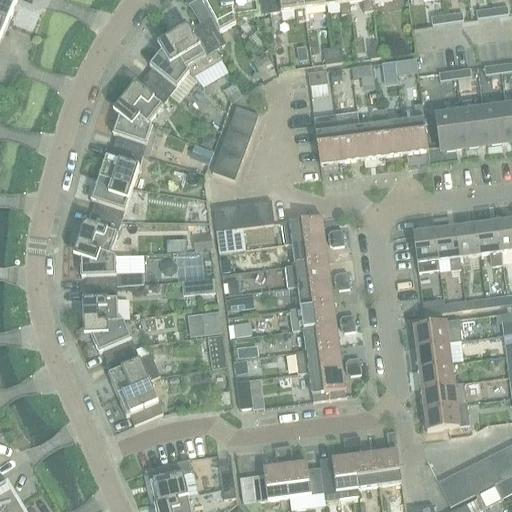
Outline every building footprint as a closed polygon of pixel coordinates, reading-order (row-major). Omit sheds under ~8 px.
[(0,0),(0,20),(9,25),(15,11),(11,10),(15,0),(0,0)] [(199,26),(215,53),(225,47),(219,35),(235,26),(231,0),(209,0),(202,4),(210,19),(199,26)] [(235,20),(269,16),(266,0),(231,0),(235,26),(236,26),(235,20)] [(266,0),(269,16),(294,12),(296,23),(295,23),(296,24),(305,23),(305,22),(304,11),(302,0),(266,0)] [(302,0),(304,11),(326,8),(325,0),(302,0)] [(350,16),(349,5),(348,0),(325,0),(326,8),(339,6),(341,17),(341,18),(350,17),(350,16)] [(373,12),(371,2),(371,0),(348,0),(349,5),(362,3),(363,14),(363,15),(373,14),(373,12)] [(425,7),(426,14),(451,14),(450,6),(425,7)] [(507,9),(491,11),(492,19),(508,17),(507,9)] [(492,19),(491,11),(476,13),(477,21),(492,19)] [(463,23),(462,15),(446,17),(447,25),(463,23)] [(432,28),(447,25),(446,17),(431,19),(432,28)] [(0,36),(3,38),(9,25),(0,20),(0,36)] [(188,28),(168,40),(188,75),(193,80),(221,63),(215,53),(199,26),(190,32),(188,28)] [(152,71),(145,79),(169,99),(188,75),(168,40),(156,47),(160,54),(149,68),(152,71)] [(368,46),(370,62),(379,61),(377,45),(368,46)] [(305,49),(296,51),(298,64),(307,63),(305,49)] [(341,49),(332,51),(334,67),(343,65),(341,49)] [(332,51),(323,52),(325,68),(334,67),(332,51)] [(416,62),(403,64),(405,76),(418,74),(416,62)] [(394,65),(382,66),(384,78),(395,77),(394,65)] [(511,73),(511,65),(499,67),(500,75),(511,73)] [(500,75),(499,67),(483,69),(485,78),(500,75)] [(372,68),(359,69),(360,79),(364,82),(374,81),(372,68)] [(470,79),(469,71),(454,74),(455,82),(470,79)] [(340,72),(330,73),(331,84),(341,83),(340,72)] [(324,74),(307,76),(309,89),(326,87),(324,74)] [(455,82),(454,74),(438,76),(439,84),(455,82)] [(229,76),(215,84),(222,96),(236,89),(229,76)] [(120,104),(152,130),(152,129),(148,126),(169,99),(145,79),(138,88),(135,86),(120,104)] [(116,138),(113,149),(142,159),(152,130),(120,104),(112,114),(118,119),(113,137),(116,138)] [(415,122),(402,124),(406,156),(426,154),(427,154),(428,154),(422,107),(413,108),(415,122)] [(510,145),(505,109),(482,112),(487,148),(501,146),(500,144),(508,143),(509,145),(510,145)] [(232,121),(254,129),(258,118),(236,110),(232,121)] [(384,159),(406,156),(402,124),(388,125),(386,111),(378,113),(384,159)] [(487,148),(482,112),(460,115),(465,151),(466,151),(478,149),(478,147),(486,146),(486,148),(487,148)] [(363,162),(384,159),(378,113),(370,114),(372,128),(359,129),(363,162)] [(465,151),(460,115),(436,119),(441,155),(455,153),(455,150),(463,149),(464,152),(465,151)] [(341,165),(363,162),(359,129),(345,131),(343,117),(335,118),(341,165)] [(335,118),(314,121),(315,135),(320,168),(321,168),(321,167),(341,165),(335,118)] [(250,140),(254,129),(232,121),(228,131),(250,140)] [(246,151),(250,140),(228,131),(224,142),(246,151)] [(204,136),(199,147),(210,152),(215,141),(204,136)] [(242,162),(246,151),(224,142),(220,153),(242,162)] [(98,181),(132,192),(142,159),(113,149),(109,160),(105,158),(98,181)] [(206,153),(200,166),(206,168),(212,155),(206,153)] [(238,172),(242,162),(220,153),(216,164),(238,172)] [(234,184),(238,172),(216,164),(212,175),(234,184)] [(95,204),(91,215),(121,225),(132,192),(98,181),(91,203),(95,204)] [(271,203),(259,205),(262,229),(274,227),(271,203)] [(251,230),(262,229),(259,205),(248,206),(251,230)] [(239,232),(251,230),(248,206),(236,208),(239,232)] [(228,233),(239,232),(236,208),(225,209),(228,233)] [(216,235),(228,233),(225,209),(213,211),(216,235)] [(84,225),(76,247),(115,260),(115,259),(110,257),(121,225),(91,215),(88,226),(84,225)] [(289,225),(292,247),(324,243),(322,222),(322,221),(289,225)] [(511,222),(497,225),(501,255),(511,253),(511,222)] [(497,225),(476,228),(480,258),(490,256),(491,269),(502,267),(501,255),(497,225)] [(476,228),(455,230),(459,260),(480,258),(476,228)] [(455,230),(434,233),(438,263),(448,262),(449,274),(461,273),(459,260),(455,230)] [(330,234),(327,237),(328,242),(342,240),(341,232),(330,234)] [(228,233),(216,235),(219,256),(231,255),(228,233)] [(438,263),(434,233),(413,236),(417,266),(418,276),(440,273),(438,263)] [(210,237),(192,239),(194,253),(212,250),(210,237)] [(342,240),(328,242),(329,247),(332,250),(344,249),(342,240)] [(292,247),(295,268),(327,264),(324,243),(292,247)] [(76,247),(72,261),(80,263),(81,280),(85,280),(85,291),(117,290),(116,277),(144,275),(143,258),(115,260),(76,247)] [(228,261),(220,263),(221,275),(230,274),(228,261)] [(287,291),(298,290),(330,285),(327,264),(295,268),(284,270),(287,291)] [(336,276),(333,280),(334,285),(348,283),(347,275),(336,276)] [(213,282),(198,283),(199,296),(215,295),(213,282)] [(236,282),(226,284),(228,298),(238,297),(236,282)] [(348,283),(334,285),(334,290),(338,293),(349,291),(348,283)] [(298,290),(300,311),(334,307),(334,306),(333,306),(330,285),(298,290)] [(197,286),(186,287),(186,297),(198,296),(197,286)] [(82,303),(83,326),(123,324),(118,324),(117,290),(85,291),(86,302),(82,303)] [(240,299),(229,301),(230,313),(242,312),(240,299)] [(485,301),(487,311),(499,309),(498,299),(485,301)] [(466,313),(487,311),(485,301),(465,304),(466,313)] [(445,316),(466,313),(465,304),(444,306),(445,316)] [(424,319),(445,316),(444,306),(422,309),(424,319)] [(193,325),(188,307),(172,311),(177,329),(193,325)] [(291,334),(303,333),(336,328),(333,308),(334,308),(334,307),(300,311),(288,313),(291,334)] [(132,313),(136,330),(151,326),(147,309),(132,313)] [(218,314),(202,316),(205,338),(221,335),(218,314)] [(341,319),(339,323),(339,328),(354,326),(353,318),(341,319)] [(413,329),(416,350),(448,346),(461,344),(460,333),(459,323),(413,329)] [(102,354),(107,364),(135,352),(123,324),(83,326),(84,338),(91,338),(99,356),(102,354)] [(249,324),(231,327),(233,340),(251,337),(249,324)] [(511,337),(511,334),(510,324),(502,325),(504,339),(511,337)] [(354,326),(339,328),(340,333),(344,336),(355,334),(354,326)] [(303,333),(306,354),(339,350),(336,328),(303,333)] [(416,350),(418,371),(451,367),(448,346),(416,350)] [(294,365),(294,347),(284,347),(284,365),(294,365)] [(246,350),(236,351),(238,361),(248,360),(246,350)] [(297,377),(309,376),(342,371),(339,350),(306,354),(294,356),(297,377)] [(135,352),(107,364),(111,375),(107,376),(117,398),(149,384),(160,379),(155,367),(151,358),(140,363),(135,352)] [(225,359),(210,361),(212,373),(226,371),(225,359)] [(347,362),(345,366),(345,371),(360,369),(359,361),(347,362)] [(245,362),(233,364),(235,377),(247,375),(245,362)] [(418,371),(421,392),(454,387),(451,367),(418,371)] [(360,369),(345,371),(346,376),(349,378),(361,377),(360,369)] [(342,371),(309,376),(312,397),(313,405),(345,401),(342,371)] [(236,385),(240,413),(252,412),(248,383),(236,385)] [(149,384),(117,398),(126,420),(129,418),(134,429),(163,416),(149,384)] [(424,412),(456,408),(466,407),(463,386),(454,387),(421,392),(424,412)] [(229,394),(221,394),(222,408),(231,408),(229,394)] [(456,408),(424,412),(426,434),(459,430),(468,428),(466,407),(456,408)] [(394,435),(386,436),(387,447),(391,450),(396,449),(394,435)] [(359,440),(351,441),(353,455),(358,454),(360,451),(359,440)] [(351,441),(342,442),(344,453),(347,456),(353,455),(351,441)] [(290,449),(282,450),(284,464),(289,464),(292,460),(290,449)] [(282,450),(274,451),(275,462),(279,465),(284,464),(282,450)] [(511,466),(504,451),(493,457),(506,482),(511,478),(511,466)] [(395,453),(375,456),(379,488),(401,486),(396,452),(395,452),(395,453)] [(357,491),(379,488),(375,456),(353,459),(357,491)] [(493,457),(482,462),(494,487),(495,487),(506,482),(493,457)] [(332,464),(319,466),(320,470),(323,496),(324,504),(359,499),(357,491),(353,459),(332,462),(332,461),(331,461),(332,464)] [(482,462),(471,468),(483,493),(485,492),(494,487),(482,462)] [(187,463),(146,474),(149,485),(154,508),(188,500),(183,479),(190,477),(187,463)] [(305,465),(285,468),(289,500),(323,496),(320,470),(307,472),(306,464),(305,464),(305,465)] [(231,466),(219,467),(222,492),(234,491),(231,466)] [(254,505),(289,500),(285,468),(264,471),(264,470),(263,470),(264,478),(251,479),(254,505)] [(471,468),(460,473),(472,498),(475,497),(483,493),(471,468)] [(460,473),(449,479),(461,504),(472,498),(460,473)] [(506,482),(495,487),(501,498),(502,500),(511,494),(511,478),(506,482)] [(437,485),(450,510),(461,504),(449,479),(437,485)] [(0,511),(13,511),(20,509),(12,496),(9,498),(0,482),(0,511)] [(234,491),(222,492),(223,503),(235,501),(234,491)] [(483,493),(475,497),(482,511),(491,507),(483,493)] [(154,508),(154,511),(190,511),(188,500),(154,508)]
